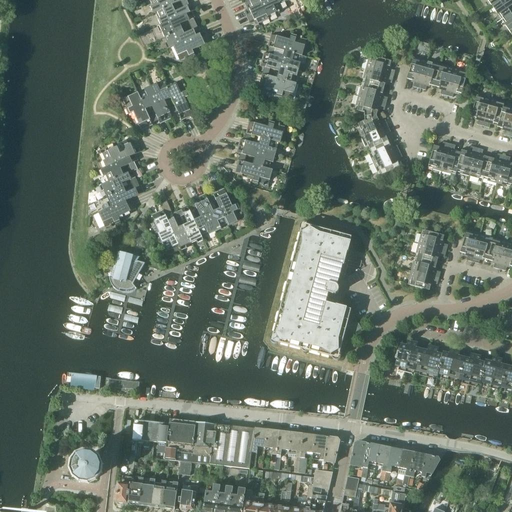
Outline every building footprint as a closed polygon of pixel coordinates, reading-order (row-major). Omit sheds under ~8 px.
[(149,0),(153,7),(151,8),(154,14),(158,13),(173,6),(173,5),(181,2),(185,0),(149,0)] [(247,11),(271,0),(254,0),(251,1),(251,2),(244,5),(247,11)] [(280,13),(280,12),(282,11),(279,4),(281,3),(283,3),(285,2),(285,0),(271,0),(247,11),(244,12),(248,22),(249,23),(256,20),(258,25),(262,23),(268,20),(267,18),(277,13),(278,14),(280,13)] [(503,19),(511,13),(511,1),(511,0),(500,0),(492,6),(498,16),(500,14),(503,19)] [(161,26),(192,12),(196,11),(193,4),(184,8),(176,12),(173,6),(158,13),(161,19),(158,20),(161,26)] [(181,25),(189,22),(189,21),(195,18),(192,12),(161,26),(157,28),(160,34),(162,33),(165,38),(183,30),(181,25)] [(511,13),(503,19),(507,24),(505,25),(511,35),(511,34),(511,13)] [(173,48),(202,34),(199,28),(193,31),(193,30),(185,34),(183,30),(165,38),(167,43),(165,44),(168,50),(173,48)] [(211,43),(206,32),(202,34),(173,48),(180,62),(182,61),(183,62),(187,60),(186,59),(190,58),(190,59),(195,56),(193,51),(211,43)] [(271,35),(271,36),(268,47),(270,48),(275,49),(300,56),(302,57),(307,41),(305,40),(305,39),(300,38),(300,39),(297,38),(297,37),(292,35),(290,41),(271,35)] [(298,63),(300,56),(275,49),(275,50),(274,54),(269,53),(270,48),(268,55),(264,54),(263,55),(262,59),(262,60),(299,70),(301,64),(298,63)] [(366,70),(393,77),(395,71),(389,70),(391,62),(372,57),(371,61),(368,61),(366,70)] [(419,89),(427,62),(417,59),(417,61),(412,60),(407,79),(415,82),(413,87),(419,89)] [(297,77),(299,70),(262,60),(260,67),(270,69),(279,72),(277,79),(293,83),(295,76),(297,77)] [(427,62),(419,89),(425,91),(427,85),(434,87),(440,68),(435,67),(436,64),(427,62)] [(444,69),(440,68),(434,87),(442,89),(440,95),(446,96),(454,69),(444,66),(444,69)] [(454,69),(446,96),(452,98),(454,92),(462,94),(467,75),(463,74),(463,72),(454,69)] [(393,77),(366,70),(363,80),(366,80),(364,84),(384,89),(386,82),(392,84),(393,77)] [(268,76),(262,75),(259,87),(278,92),(276,97),(282,99),(282,98),(285,99),(285,100),(290,101),(290,100),(292,100),(297,84),(293,83),(277,79),(268,76)] [(168,88),(175,107),(177,112),(182,121),(193,116),(185,98),(190,96),(188,91),(187,91),(186,88),(187,88),(185,83),(184,84),(183,82),(168,88)] [(171,98),(168,88),(165,83),(158,86),(157,84),(151,87),(167,122),(173,119),(165,101),(171,98)] [(361,88),(359,97),(386,104),(388,98),(382,97),(384,89),(364,84),(363,88),(361,88)] [(166,122),(150,87),(145,90),(146,92),(139,95),(146,110),(152,107),(156,116),(160,125),(166,122)] [(146,110),(139,95),(138,93),(123,100),(124,102),(123,102),(125,106),(126,106),(127,109),(126,110),(128,115),(134,112),(142,131),(153,126),(152,123),(150,119),(146,110)] [(386,104),(359,97),(355,111),(364,113),(365,117),(376,116),(379,109),(384,111),(386,104)] [(483,127),(491,100),(481,97),(480,99),(476,98),(471,117),(478,119),(477,125),(483,127)] [(491,100),(483,127),(489,128),(491,123),(498,125),(503,108),(504,106),(499,104),(500,102),(491,100)] [(503,108),(498,125),(497,127),(505,130),(503,135),(509,137),(511,127),(511,107),(507,107),(507,109),(503,108)] [(376,116),(365,117),(365,121),(358,124),(360,128),(358,129),(362,138),(388,127),(385,121),(380,123),(376,116)] [(268,127),(249,122),(246,134),(251,135),(260,138),(277,142),(280,144),(285,127),(283,127),(283,126),(278,124),(278,125),(275,124),(275,123),(270,122),(268,127)] [(388,127),(362,138),(366,147),(368,146),(370,150),(388,142),(385,135),(390,132),(388,127)] [(275,149),(277,142),(260,138),(259,145),(245,141),(241,140),(239,147),(275,157),(277,150),(275,149)] [(106,167),(136,154),(141,152),(136,141),(129,144),(127,140),(123,141),(127,151),(120,153),(117,146),(107,151),(107,150),(104,151),(105,152),(102,153),(105,160),(103,161),(106,167)] [(388,142),(370,150),(372,154),(370,155),(374,164),(399,152),(397,146),(391,149),(388,142)] [(442,172),(449,144),(443,143),(441,149),(434,146),(429,166),(433,167),(432,169),(442,172)] [(455,146),(449,144),(442,172),(451,174),(452,172),(456,173),(457,171),(461,154),(454,152),(455,146)] [(239,147),(238,146),(236,153),(255,158),(253,165),(269,169),(271,163),(273,163),(275,157),(239,147)] [(461,151),(461,154),(457,171),(461,172),(460,174),(470,177),(477,149),(471,147),(469,153),(461,151)] [(483,151),(477,149),(470,177),(479,179),(480,177),(484,178),(489,158),(481,156),(483,151)] [(402,158),(399,152),(374,164),(378,173),(380,172),(382,176),(400,167),(397,160),(402,158)] [(129,165),(134,163),(138,161),(135,155),(106,167),(106,168),(100,170),(103,177),(105,176),(108,182),(124,176),(121,169),(129,165)] [(496,160),(489,158),(484,178),(488,179),(487,181),(497,184),(504,156),(498,155),(496,160)] [(511,185),(511,180),(511,164),(508,164),(510,158),(504,156),(497,184),(506,186),(506,184),(511,185)] [(273,170),(269,169),(253,165),(238,161),(235,171),(235,173),(254,178),(252,184),(258,185),(258,184),(261,185),(261,186),(266,187),(266,186),(268,187),(273,170)] [(122,184),(130,181),(135,178),(137,178),(134,171),(132,172),(124,176),(108,182),(99,187),(102,193),(104,192),(106,197),(124,189),(122,184)] [(144,193),(144,192),(141,187),(134,190),(126,193),(124,189),(106,197),(108,201),(106,202),(109,208),(132,199),(131,199),(144,193)] [(224,189),(223,189),(213,194),(214,195),(216,201),(220,209),(227,224),(228,227),(243,220),(242,218),(243,217),(241,213),(240,213),(239,210),(240,210),(237,204),(232,207),(224,189)] [(213,212),(210,204),(205,194),(199,197),(215,232),(221,229),(220,227),(227,224),(220,209),(213,212)] [(215,232),(199,197),(193,200),(195,204),(197,210),(201,218),(194,221),(201,236),(208,233),(209,235),(215,232)] [(136,210),(136,209),(132,199),(109,208),(99,213),(105,228),(108,228),(108,229),(112,227),(112,226),(115,224),(116,225),(121,223),(118,218),(136,210)] [(191,213),(188,207),(187,206),(181,209),(187,224),(183,226),(191,244),(196,241),(198,244),(204,241),(201,236),(194,221),(191,213)] [(178,245),(165,216),(163,210),(152,215),(155,223),(151,225),(156,235),(158,234),(162,244),(161,245),(162,247),(163,246),(164,249),(171,246),(173,248),(178,245)] [(191,244),(183,226),(178,228),(172,213),(165,216),(178,245),(181,251),(187,248),(186,246),(191,244)] [(281,308),(273,335),(274,335),(274,334),(277,335),(280,340),(279,343),(278,343),(302,349),(301,349),(302,344),(311,346),(310,351),(308,351),(332,358),(332,357),(331,357),(332,354),(337,351),(340,351),(339,353),(340,353),(346,329),(346,330),(341,328),(343,320),(348,321),(348,322),(351,310),(339,307),(336,306),(334,295),(336,295),(338,293),(339,290),(338,287),(336,285),(335,285),(340,265),(343,266),(344,266),(348,253),(352,238),(339,234),(339,235),(340,235),(339,240),(330,238),(332,233),(333,233),(309,226),(309,227),(310,227),(309,230),(304,233),(301,232),(302,231),(301,231),(295,254),(296,254),(296,253),(301,255),(297,270),(292,269),(292,268),(291,267),(284,295),(285,295),(285,294),(290,295),(286,310),(281,309),(281,308)] [(442,244),(444,236),(425,231),(423,236),(421,235),(419,244),(446,252),(448,246),(442,244)] [(143,239),(146,245),(152,242),(147,232),(141,235),(143,239)] [(470,235),(465,234),(460,253),(468,255),(466,261),(472,263),(480,235),(471,233),(470,235)] [(488,261),(493,241),(489,240),(489,238),(480,235),(472,263),(479,264),(480,259),(488,261)] [(499,270),(507,243),(498,240),(497,242),(493,241),(488,261),(495,262),(493,268),(499,270)] [(511,243),(507,243),(499,270),(506,272),(507,266),(511,267),(511,243)] [(446,252),(419,244),(416,254),(418,254),(417,259),(442,265),(446,252)] [(111,279),(110,278),(110,282),(111,285),(114,288),(116,290),(119,292),(122,293),(126,294),(130,293),(134,292),(137,290),(137,289),(133,285),(145,264),(137,262),(137,263),(131,261),(132,256),(121,253),(121,255),(114,280),(111,279)] [(162,260),(155,258),(152,266),(160,269),(162,260)] [(442,265),(417,259),(416,263),(414,262),(411,271),(439,279),(442,265)] [(437,285),(439,279),(411,271),(409,281),(411,281),(410,286),(429,291),(431,283),(437,285)] [(348,327),(349,327),(353,335),(362,330),(357,322),(348,327)] [(406,369),(412,343),(407,341),(406,346),(401,345),(399,351),(397,351),(395,359),(397,360),(395,367),(406,369)] [(412,343),(406,369),(416,372),(422,350),(416,349),(418,344),(412,343)] [(427,352),(422,350),(416,372),(427,375),(433,348),(428,347),(427,352)] [(439,349),(433,348),(427,375),(437,377),(442,355),(437,354),(439,349)] [(443,353),(442,355),(437,377),(438,375),(448,377),(455,351),(450,350),(449,354),(443,353)] [(455,351),(448,377),(459,380),(464,358),(459,357),(460,352),(455,351)] [(464,358),(459,380),(469,383),(476,356),(471,355),(470,360),(464,358)] [(476,356),(469,383),(480,385),(485,364),(480,362),(481,357),(476,356)] [(486,361),(485,364),(480,385),(481,383),(491,386),(497,359),(492,358),(491,363),(486,361)] [(497,359),(491,386),(501,388),(507,367),(501,365),(503,360),(497,359)] [(511,367),(507,367),(501,388),(511,391),(511,390),(511,367)] [(67,372),(65,388),(101,392),(103,376),(67,372)] [(107,376),(105,392),(141,396),(143,380),(107,376)] [(169,425),(166,455),(165,460),(211,465),(212,457),(194,455),(195,446),(196,422),(170,419),(169,425)] [(135,422),(131,457),(131,458),(135,458),(140,458),(140,454),(136,454),(138,441),(141,442),(144,422),(135,422)] [(144,422),(141,442),(145,442),(144,450),(145,450),(144,457),(148,457),(152,423),(144,422)] [(212,457),(215,425),(196,422),(195,446),(194,455),(212,457)] [(152,423),(148,457),(148,459),(152,460),(154,443),(158,443),(160,424),(152,423)] [(160,424),(158,443),(157,454),(166,455),(169,425),(160,424)] [(215,425),(212,457),(211,465),(218,466),(223,467),(249,469),(250,467),(250,468),(255,430),(255,429),(215,425)] [(265,449),(267,431),(255,430),(250,468),(255,468),(257,454),(258,448),(265,449)] [(279,432),(267,431),(265,449),(273,449),(271,467),(275,468),(279,432)] [(289,451),(291,434),(279,432),(275,468),(274,470),(279,471),(282,451),(289,451)] [(303,435),(291,434),(289,451),(297,452),(296,458),(295,473),(298,474),(300,459),(303,435)] [(303,435),(300,459),(298,474),(305,474),(307,459),(305,459),(306,453),(313,454),(315,436),(303,435)] [(324,462),(327,438),(315,436),(313,454),(320,455),(319,464),(318,464),(317,469),(323,470),(324,464),(324,462)] [(339,442),(339,441),(338,439),(327,438),(324,462),(335,463),(339,442)] [(363,468),(368,444),(358,442),(355,444),(351,466),(363,468)] [(376,464),(379,447),(368,444),(363,468),(367,469),(369,463),(376,464)] [(386,474),(391,449),(379,447),(376,464),(383,466),(382,473),(386,474)] [(386,474),(386,476),(385,481),(389,482),(392,467),(399,469),(402,451),(391,449),(386,474)] [(80,486),(90,488),(99,484),(104,477),(106,466),(103,457),(94,451),(85,450),(76,454),(70,462),(68,471),(72,480),(80,486)] [(402,451),(399,469),(406,470),(403,485),(408,486),(409,479),(409,478),(414,454),(402,451)] [(422,473),(425,456),(414,454),(409,478),(414,479),(415,472),(422,473)] [(432,475),(439,461),(438,458),(425,456),(422,473),(421,478),(426,479),(427,474),(432,475)] [(181,462),(180,475),(190,476),(191,464),(181,462)] [(140,506),(143,485),(144,480),(145,471),(140,470),(138,481),(132,480),(129,505),(140,506)] [(140,506),(152,508),(155,483),(157,472),(151,471),(150,481),(144,480),(143,485),(140,506)] [(315,471),(314,477),(331,479),(333,473),(315,471)] [(129,505),(132,480),(132,478),(131,478),(131,476),(127,475),(127,478),(125,478),(124,484),(119,484),(116,486),(116,490),(117,491),(115,500),(118,503),(129,505)] [(314,477),(314,479),(314,482),(330,485),(331,479),(314,477)] [(358,485),(359,480),(348,478),(347,484),(357,486),(358,485)] [(257,511),(259,498),(251,497),(254,480),(249,480),(244,511),(257,511)] [(161,484),(155,483),(152,508),(163,509),(166,489),(167,483),(167,482),(162,481),(161,484)] [(296,511),(298,503),(290,502),(293,483),(288,482),(287,493),(283,511),(296,511)] [(314,482),(314,484),(313,488),(322,489),(329,491),(330,485),(314,482)] [(166,489),(163,509),(175,511),(178,483),(173,483),(167,483),(166,489)] [(206,492),(206,494),(202,511),(216,511),(220,492),(220,493),(221,486),(214,485),(213,491),(207,490),(206,492)] [(355,500),(353,509),(352,510),(357,511),(360,492),(362,491),(363,486),(358,485),(357,486),(356,492),(355,500)] [(192,486),(191,487),(183,486),(180,509),(182,511),(185,511),(187,511),(189,510),(194,511),(196,493),(198,494),(199,487),(192,486)] [(229,511),(232,494),(233,488),(221,486),(220,493),(220,492),(216,511),(229,511)] [(403,511),(404,505),(406,495),(397,493),(398,488),(394,487),(393,492),(392,497),(390,510),(389,511),(403,511)] [(232,495),(232,494),(229,511),(242,511),(246,490),(239,489),(238,496),(232,495)] [(355,498),(356,492),(345,489),(344,495),(355,498)] [(272,505),(270,511),(283,511),(287,493),(282,493),(280,506),(272,505)] [(440,503),(445,495),(440,493),(437,501),(440,503)] [(259,498),(257,511),(270,511),(272,505),(264,504),(265,495),(260,494),(259,498)] [(324,511),(327,497),(316,496),(312,496),(311,505),(309,511),(324,511)] [(298,503),(296,511),(309,511),(311,505),(306,504),(298,503)]
